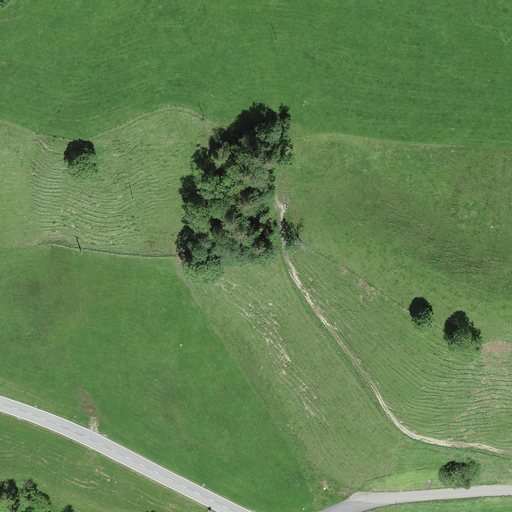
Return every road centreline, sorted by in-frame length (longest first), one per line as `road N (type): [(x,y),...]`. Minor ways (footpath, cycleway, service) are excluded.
road 1 (tertiary): [(0,403),(80,433),(235,511)]
road 2 (residential): [(340,511),(379,499),(511,490)]
